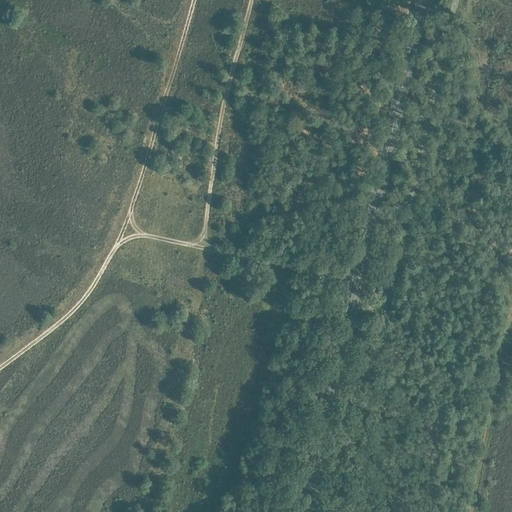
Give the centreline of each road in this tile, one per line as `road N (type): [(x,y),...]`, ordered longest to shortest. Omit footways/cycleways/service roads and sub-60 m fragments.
road 1 (secondary): [(307,511),(421,0)]
road 2 (track): [(194,0),(125,230),(202,247)]
road 3 (track): [(202,247),(226,92),(251,0)]
road 4 (unknown): [(511,309),(470,511)]
road 5 (track): [(125,230),(85,297),(0,368)]
road 6 (track): [(202,247),(327,276)]
